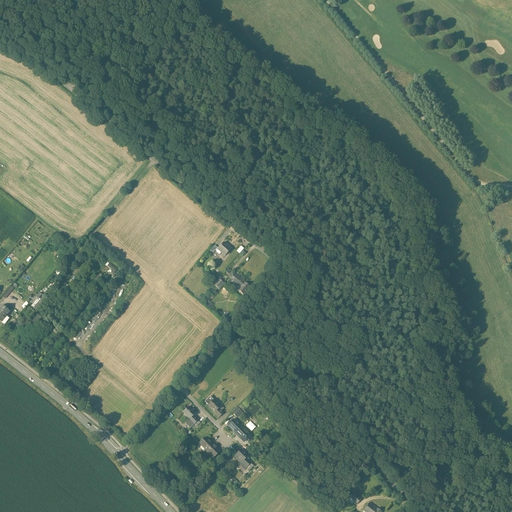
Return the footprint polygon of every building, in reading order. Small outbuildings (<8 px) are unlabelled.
[(227,247),(224,243),(220,247),(221,247),(218,250),(218,251),(218,250),(221,252),(221,253),(225,256),(225,257),(231,249),(230,250),(227,247)] [(115,271),(117,268),(107,263),(105,266),(115,271)] [(241,280),(233,272),(229,277),(237,285),(241,280)] [(219,279),(214,286),(219,290),(224,284),(219,279)] [(244,283),(241,280),(237,285),(235,288),(244,296),(250,287),(245,283),(244,283)] [(34,308),(42,295),(37,291),(29,305),(34,308)] [(2,306),(0,308),(0,322),(2,323),(10,312),(2,306)] [(214,400),(210,397),(205,402),(215,412),(214,413),(219,417),(223,413),(219,409),(221,407),(214,400)] [(189,407),(183,413),(190,420),(193,416),(195,414),(189,407)] [(237,408),(233,412),(238,417),(242,413),(237,408)] [(198,421),(193,416),(190,420),(194,424),(198,421)] [(189,420),(185,424),(190,429),(194,425),(194,424),(190,420),(189,420)] [(233,420),(228,425),(235,432),(238,429),(240,427),(233,420)] [(235,432),(234,433),(239,437),(243,433),(238,429),(235,432)] [(212,445),(205,438),(200,443),(206,450),(206,451),(210,455),(216,449),(212,445)] [(216,449),(210,455),(214,459),(220,452),(217,448),(216,449)] [(241,450),(234,457),(241,464),(242,463),(247,468),(251,463),(247,460),(246,461),(245,460),(248,457),(241,450)] [(233,477),(228,482),(234,488),(239,483),(233,477)] [(361,500),(353,493),(349,497),(357,504),(361,500)] [(374,511),(378,509),(370,502),(363,511),(364,511),(374,511)]
